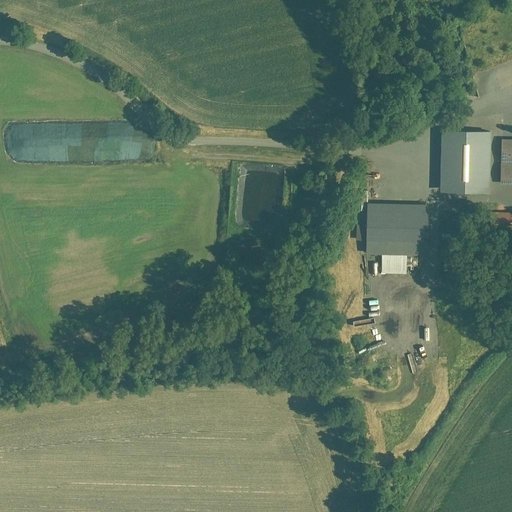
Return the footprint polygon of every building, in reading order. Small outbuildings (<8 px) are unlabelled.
[(492,131),(442,129),(441,191),(491,193),(492,131)] [(511,138),(502,139),(501,163),(511,163),(511,138)] [(511,163),(501,163),(501,184),(511,184),(511,163)] [(430,203),(366,205),(367,251),(431,249),(430,203)] [(511,212),(491,212),(491,226),(511,226),(511,212)]
